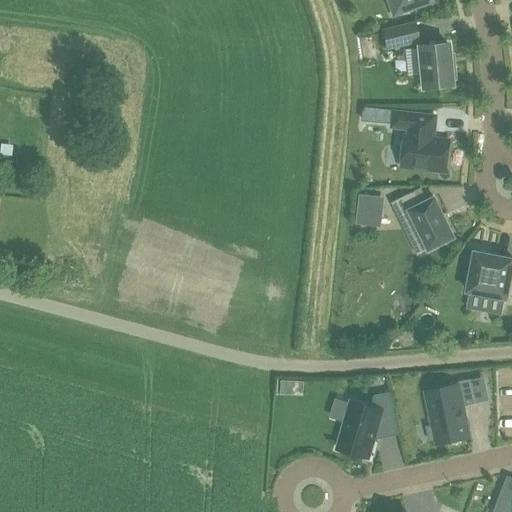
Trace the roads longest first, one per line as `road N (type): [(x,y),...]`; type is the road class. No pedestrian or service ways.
road 1 (residential): [(511,354),(283,368),(0,297)]
road 2 (residential): [(511,457),(313,500)]
road 3 (residential): [(501,154),(483,0)]
